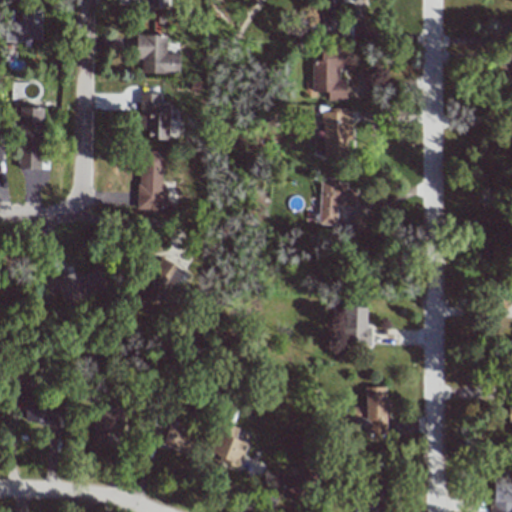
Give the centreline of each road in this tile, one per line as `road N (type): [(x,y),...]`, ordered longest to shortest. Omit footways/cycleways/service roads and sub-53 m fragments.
road 1 (residential): [(436,511),(432,0)]
road 2 (residential): [(77,218),(82,0)]
road 3 (residential): [(144,511),(79,497),(0,493)]
